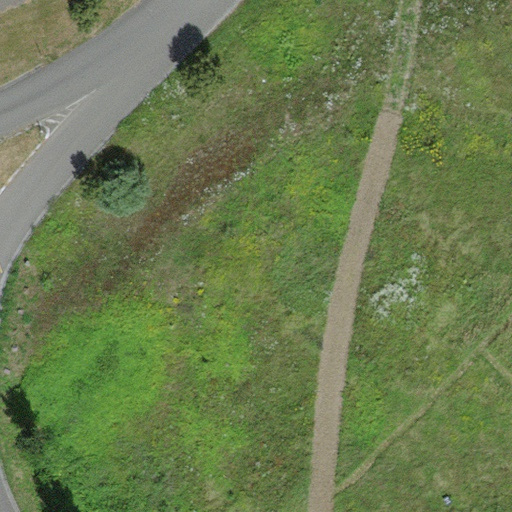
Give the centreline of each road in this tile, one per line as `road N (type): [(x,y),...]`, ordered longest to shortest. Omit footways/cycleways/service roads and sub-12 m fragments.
road 1 (residential): [(0,229),(115,73)]
road 2 (residential): [(115,73),(0,115)]
